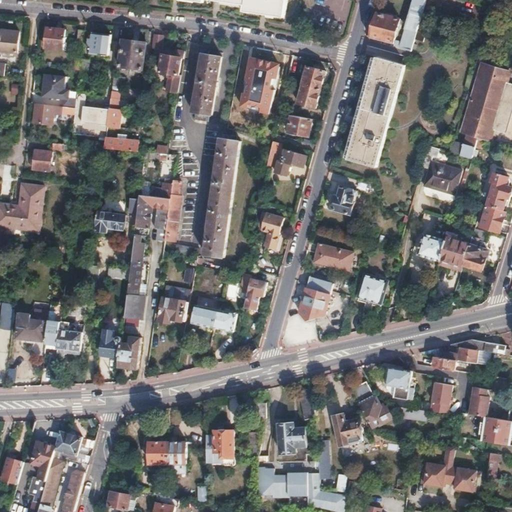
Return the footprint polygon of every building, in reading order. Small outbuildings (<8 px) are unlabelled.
[(202,0),(204,0),(203,0),(231,0),(243,2),(242,9),(283,15),(284,0),(202,0)] [(378,13),(371,37),(396,44),(395,46),(412,51),(415,40),(418,31),(426,0),(415,0),(403,43),(395,41),(401,20),(378,13)] [(48,27),(46,47),(65,49),(66,29),(48,27)] [(3,30),(1,51),(18,53),(20,31),(3,30)] [(79,30),(78,42),(85,43),(86,30),(79,30)] [(418,31),(415,40),(425,43),(427,33),(418,31)] [(90,40),(89,47),(92,47),(91,53),(100,54),(103,34),(94,32),(93,41),(90,40)] [(103,34),(100,54),(110,55),(110,50),(111,43),(112,35),(103,34)] [(156,35),(154,47),(161,48),(162,36),(156,35)] [(125,40),(121,67),(144,69),(148,42),(125,40)] [(163,55),(161,72),(165,73),(162,90),(178,92),(182,74),(180,73),(182,58),(184,59),(186,50),(177,49),(176,57),(163,55)] [(203,54),(193,112),(195,112),(194,119),(208,122),(210,115),(212,115),(222,57),(203,54)] [(285,54),(279,79),(287,81),(290,68),(293,56),(285,54)] [(378,55),(349,159),(378,167),(408,63),(378,55)] [(75,59),(73,71),(81,72),(82,60),(75,59)] [(81,72),(80,78),(88,78),(90,60),(83,59),(82,60),(81,72)] [(264,62),(262,74),(270,76),(272,63),(264,62)] [(482,69),(464,131),(468,133),(465,144),(475,147),(478,139),(484,141),(485,138),(490,139),(493,130),(506,134),(511,113),(511,84),(507,83),(510,72),(483,64),(483,65),(480,64),(479,68),(482,69)] [(0,67),(0,75),(19,77),(20,66),(10,65),(10,68),(0,67)] [(307,67),(303,85),(321,89),(326,72),(307,67)] [(63,107),(76,108),(77,100),(68,99),(69,91),(64,90),(66,77),(46,75),(44,97),(64,99),(63,107)] [(114,76),(113,85),(125,87),(125,77),(114,76)] [(303,85),(298,104),(316,108),(321,89),(303,85)] [(108,124),(108,125),(120,127),(122,111),(121,110),(123,92),(113,91),(110,109),(108,124)] [(237,92),(234,109),(254,113),(257,95),(237,92)] [(76,115),(74,123),(83,124),(83,121),(92,122),(94,107),(85,106),(87,94),(78,93),(77,99),(77,100),(76,108),(76,115)] [(37,104),(35,122),(54,124),(55,113),(76,115),(76,108),(63,107),(37,104)] [(94,107),(92,122),(108,124),(110,109),(94,107)] [(285,114),(284,118),(291,119),(288,132),(309,136),(313,119),(285,114)] [(106,138),(105,148),(107,148),(139,151),(140,141),(106,138)] [(222,138),(206,254),(225,257),(241,141),(222,138)] [(478,139),(475,147),(482,149),(484,141),(478,139)] [(453,140),(450,151),(460,154),(463,143),(453,140)] [(273,141),(267,168),(277,171),(276,173),(288,176),(291,163),(304,167),(307,155),(282,149),(283,144),(273,141)] [(463,143),(460,154),(472,158),(475,147),(465,144),(463,143)] [(158,145),(158,153),(168,154),(168,146),(158,145)] [(36,150),(34,169),(52,170),(54,151),(36,150)] [(425,155),(421,168),(428,170),(424,186),(455,194),(461,170),(431,162),(432,157),(425,155)] [(496,183),(490,203),(505,208),(508,197),(510,198),(511,196),(511,188),(508,187),(510,181),(508,177),(495,173),(492,182),(496,183)] [(170,208),(166,239),(176,241),(182,196),(180,195),(182,182),(174,181),(173,188),(170,208)] [(15,205),(14,215),(42,218),(46,186),(23,184),(21,206),(15,205)] [(337,196),(333,209),(352,215),(359,191),(343,186),(340,197),(337,196)] [(139,212),(137,226),(151,227),(153,207),(170,208),(173,188),(166,188),(165,193),(167,193),(166,197),(141,194),(140,199),(139,212)] [(132,198),(131,211),(139,212),(140,199),(132,198)] [(0,203),(0,225),(8,227),(8,224),(12,214),(14,215),(15,205),(0,203)] [(487,205),(481,226),(500,232),(507,211),(487,205)] [(98,221),(98,225),(99,226),(98,231),(109,232),(110,227),(126,229),(127,215),(99,211),(98,221)] [(264,212),(259,229),(271,232),(267,247),(276,249),(285,218),(264,212)] [(8,224),(8,227),(41,231),(42,218),(14,215),(12,214),(8,224)] [(471,242),(465,264),(484,270),(487,258),(486,257),(488,249),(478,247),(481,239),(487,241),(490,232),(475,228),(471,242)] [(425,233),(419,254),(442,260),(451,232),(450,231),(448,239),(425,233)] [(73,232),(69,257),(80,259),(84,233),(73,232)] [(442,260),(441,264),(452,267),(453,262),(464,265),(465,264),(471,242),(457,239),(458,234),(451,232),(442,260)] [(132,269),(123,331),(141,333),(146,294),(140,294),(146,243),(141,243),(142,235),(136,234),(132,269)] [(175,244),(174,251),(199,256),(200,249),(175,244)] [(320,245),(316,261),(351,270),(355,253),(320,245)] [(453,262),(452,267),(463,270),(464,265),(453,262)] [(108,267),(106,285),(119,287),(113,331),(113,332),(114,332),(123,333),(123,331),(132,269),(108,267)] [(193,282),(196,269),(187,267),(184,280),(193,282)] [(218,270),(216,278),(225,280),(227,272),(218,270)] [(245,274),(241,291),(249,292),(252,279),(253,275),(245,274)] [(67,275),(64,297),(74,298),(76,281),(72,280),(72,275),(67,275)] [(366,275),(359,297),(382,304),(389,282),(366,275)] [(311,277),(301,313),(308,321),(327,316),(335,283),(311,277)] [(249,292),(245,308),(257,311),(260,296),(265,297),(268,283),(252,279),(249,292)] [(164,297),(159,321),(171,322),(171,319),(182,321),(186,321),(190,302),(164,297)] [(196,305),(192,323),(215,328),(219,310),(196,305)] [(219,310),(215,328),(234,332),(238,314),(219,310)] [(3,313),(2,327),(11,329),(13,314),(3,313)] [(21,313),(18,338),(44,341),(46,323),(32,321),(32,315),(21,313)] [(49,320),(46,344),(58,345),(61,321),(49,320)] [(58,345),(58,348),(81,351),(83,332),(68,330),(69,322),(61,321),(58,345)] [(105,330),(102,354),(120,357),(121,355),(120,355),(122,342),(122,341),(121,341),(121,337),(120,337),(119,336),(117,337),(117,340),(113,340),(114,332),(113,332),(113,331),(105,330)] [(120,357),(119,367),(138,369),(142,337),(131,336),(130,343),(122,342),(120,355),(121,355),(120,357)] [(473,340),(452,345),(461,347),(491,352),(509,355),(511,350),(506,349),(507,346),(473,340)] [(441,355),(441,358),(457,361),(489,366),(491,352),(461,347),(460,355),(450,353),(441,355)] [(436,357),(434,367),(455,371),(457,361),(441,358),(436,357)] [(391,368),(388,389),(395,398),(413,401),(415,389),(411,389),(413,372),(391,368)] [(367,383),(353,389),(372,428),(379,424),(380,426),(394,419),(388,408),(383,410),(377,399),(375,400),(367,383)] [(436,385),(432,413),(440,414),(449,414),(450,405),(451,400),(453,387),(436,385)] [(315,388),(300,392),(307,420),(316,417),(315,388)] [(476,388),(471,415),(482,417),(488,418),(492,397),(488,397),(489,391),(476,388)] [(267,403),(258,404),(259,419),(267,418),(267,403)] [(344,416),(334,418),(341,446),(364,441),(359,421),(346,423),(344,416)] [(482,417),(478,441),(511,446),(511,421),(508,421),(488,418),(482,417)] [(296,424),(280,424),(282,454),(297,454),(297,447),(308,447),(307,429),(296,430),(296,424)] [(215,435),(207,435),(207,462),(223,462),(223,457),(235,457),(235,430),(215,430),(215,435)] [(259,430),(250,430),(250,455),(259,455),(259,430)] [(56,447),(55,453),(59,454),(59,456),(65,458),(76,461),(82,437),(61,431),(56,447)] [(173,438),(170,438),(170,442),(170,463),(188,463),(188,442),(173,442),(173,438)] [(327,440),(318,441),(320,480),(328,480),(328,460),(327,440)] [(33,477),(29,494),(35,496),(33,501),(41,503),(55,453),(56,447),(37,442),(32,464),(43,467),(40,479),(33,477)] [(150,442),(150,463),(170,463),(170,442),(150,442)] [(432,464),(429,485),(447,488),(448,484),(460,486),(459,490),(477,493),(481,472),(465,470),(466,465),(468,465),(470,450),(458,448),(451,447),(448,467),(432,464)] [(38,511),(39,511),(54,458),(64,461),(65,458),(59,456),(59,454),(55,453),(41,503),(38,511)] [(491,453),(488,477),(492,477),(495,478),(498,455),(491,453)] [(8,457),(2,479),(17,484),(23,462),(8,457)] [(54,458),(39,511),(50,511),(64,461),(54,458)] [(275,468),(259,468),(259,494),(273,494),(273,498),(290,499),(290,495),(307,496),(308,505),(339,511),(343,511),(345,495),(320,491),(319,473),(287,472),(287,475),(275,474),(275,468)] [(75,471),(63,511),(74,511),(86,473),(77,470),(75,471)] [(339,479),(338,490),(346,491),(347,480),(339,479)] [(158,485),(156,495),(158,495),(170,498),(170,485),(167,485),(167,487),(158,485)] [(207,502),(208,486),(199,486),(199,502),(207,502)] [(112,495),(110,505),(129,509),(130,505),(136,507),(137,501),(131,500),(132,496),(133,490),(120,488),(119,493),(116,492),(115,496),(112,495)] [(158,495),(154,511),(175,511),(177,507),(178,507),(180,499),(170,498),(158,495)]
